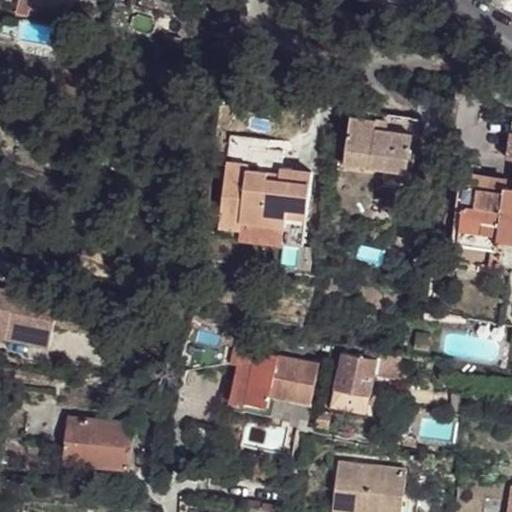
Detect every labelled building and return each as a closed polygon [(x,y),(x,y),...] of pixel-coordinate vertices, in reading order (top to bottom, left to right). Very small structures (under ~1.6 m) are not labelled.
[(19,0),(18,0),(17,9),(29,12),(32,3),(19,0)] [(376,120),(374,128),(413,134),(416,117),(377,112),(376,120)] [(351,117),(345,162),(409,171),(413,134),(374,128),(376,120),(351,117)] [(227,161),(220,225),(240,227),(241,220),(286,225),(287,215),(307,218),(312,171),(281,167),(280,172),(279,179),(268,177),(268,171),(248,168),(249,163),(227,161)] [(384,168),(382,179),(411,183),(413,171),(409,171),(384,168)] [(506,179),(472,174),(471,184),(505,189),(505,186),(506,179)] [(463,204),(461,229),(499,234),(498,240),(511,241),(511,179),(506,179),(505,186),(505,189),(471,184),(460,182),(458,203),(463,204)] [(241,220),(240,227),(285,233),(286,225),(241,220)] [(461,229),(459,246),(496,250),(498,240),(499,234),(461,229)] [(0,290),(0,336),(50,347),(58,306),(37,301),(16,297),(17,294),(0,290)] [(223,362),(252,368),(255,350),(226,345),(223,362)] [(252,368),(245,401),(268,405),(270,394),(312,403),(320,362),(255,350),(252,368)] [(342,352),(335,386),(371,393),(377,358),(342,352)] [(384,353),(381,366),(401,370),(404,357),(384,353)] [(270,394),(268,405),(245,401),(244,409),(272,414),(276,395),(270,394)] [(69,416),(65,462),(131,468),(135,423),(69,416)] [(338,462),(333,510),(347,511),(348,511),(401,511),(407,470),(338,462)]
